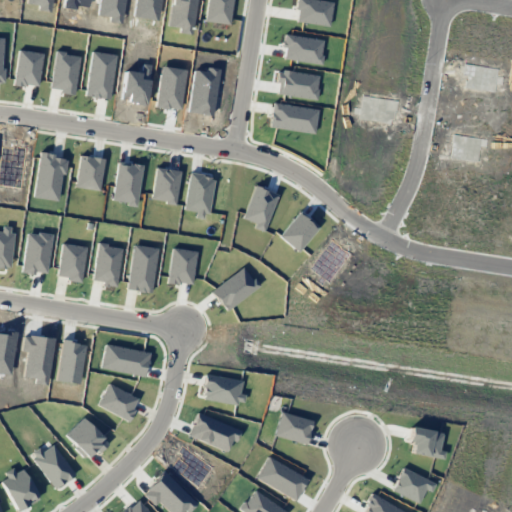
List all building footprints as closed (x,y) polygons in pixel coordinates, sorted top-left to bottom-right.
[(272,410),(262,435),(294,447),(303,422),(272,410)] [(406,424),(440,421),(441,450),(407,451),(406,424)] [(403,461),(434,474),(422,499),(390,486),(403,461)] [(291,511),(255,486),(268,466),(305,492),(291,511)] [(355,511),(361,503),(380,511),(355,511)]
